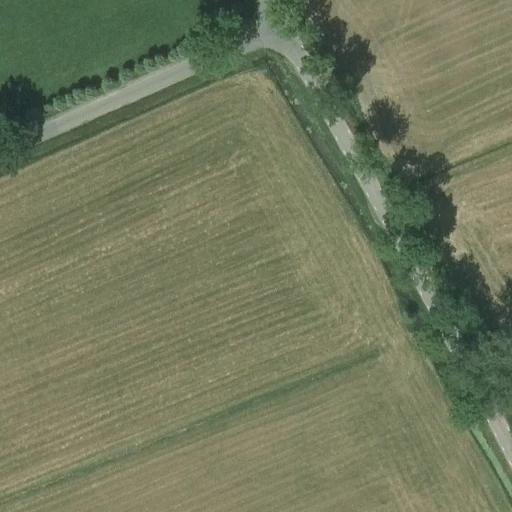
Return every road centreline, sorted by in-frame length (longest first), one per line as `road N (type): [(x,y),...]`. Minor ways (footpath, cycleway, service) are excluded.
road 1 (unclassified): [(511,456),(284,31)]
road 2 (unclassified): [(0,156),(284,31)]
